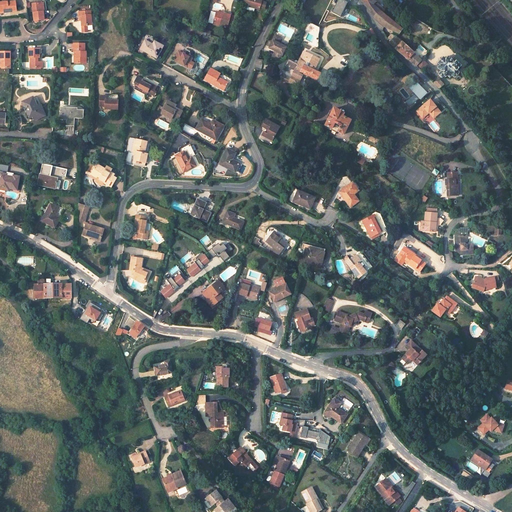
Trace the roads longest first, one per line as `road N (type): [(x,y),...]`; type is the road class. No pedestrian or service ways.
road 1 (residential): [(357,0),(386,44),(471,134),(498,190),(490,209),(451,225),(448,266)]
road 2 (track): [(73,269),(74,306),(38,313),(36,322),(104,445),(120,457),(140,511)]
road 3 (residential): [(108,294),(129,192),(150,183),(250,184)]
road 4 (secondary): [(389,437),(357,383),(257,344)]
road 5 (residential): [(171,431),(159,432),(136,365),(148,349),(194,332)]
road 6 (secondary): [(108,294),(0,228)]
